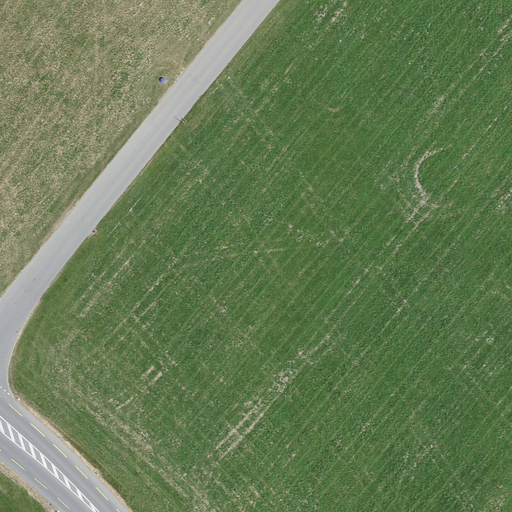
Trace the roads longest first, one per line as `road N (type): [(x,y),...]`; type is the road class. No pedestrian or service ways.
road 1 (tertiary): [(0,317),(261,0)]
road 2 (secondary): [(94,511),(0,428)]
